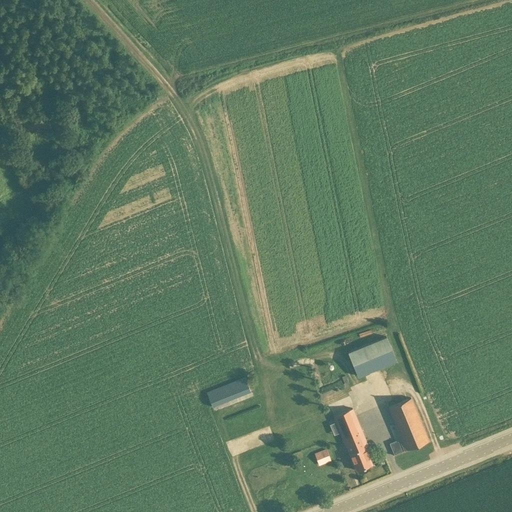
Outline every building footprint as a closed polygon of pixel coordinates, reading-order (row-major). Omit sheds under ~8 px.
[(358,375),(399,361),(390,336),(349,350),(358,375)] [(212,405),(251,393),(247,377),(207,389),(212,405)] [(394,426),(404,450),(429,440),(411,399),(389,408),(396,424),(394,426)] [(356,470),(372,464),(365,447),(368,446),(352,409),(334,417),(356,470)] [(389,443),(394,454),(403,451),(398,439),(389,443)] [(330,459),(326,448),(314,453),(319,464),(330,459)]
